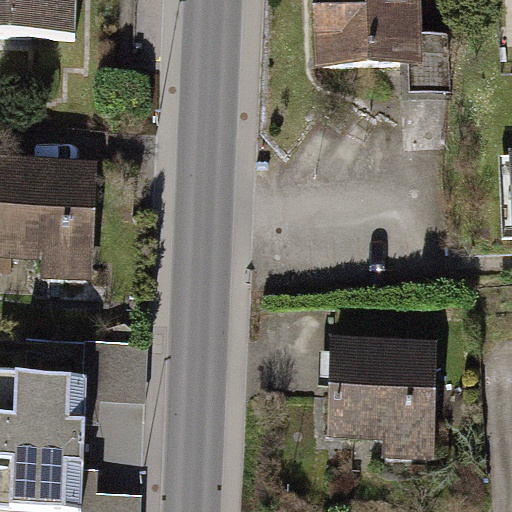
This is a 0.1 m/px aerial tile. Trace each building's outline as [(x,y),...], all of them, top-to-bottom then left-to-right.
[(0,0),(0,38),(77,41),(77,0),(0,0)] [(329,0),(331,32),(348,32),(349,67),(333,67),(336,147),(453,142),(446,0),(329,0)] [(94,171),(0,166),(0,255),(47,257),(46,279),(89,281),(94,171)] [(89,345),(87,384),(85,427),(100,428),(101,405),(146,407),(149,347),(89,345)] [(435,351),(335,348),(332,435),(391,437),(390,458),(431,459),(435,351)] [(0,380),(0,446),(84,450),(85,427),(87,384),(0,380)] [(84,450),(0,446),(0,511),(81,511),(83,474),(84,450)] [(98,475),(83,474),(81,511),(141,511),(142,499),(97,497),(98,475)]
